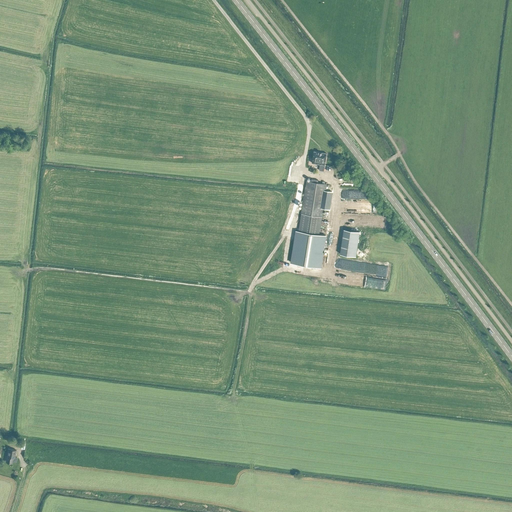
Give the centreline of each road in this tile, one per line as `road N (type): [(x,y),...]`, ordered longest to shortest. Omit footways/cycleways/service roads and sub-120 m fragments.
road 1 (primary): [(511,356),(236,0)]
road 2 (track): [(511,341),(248,0)]
